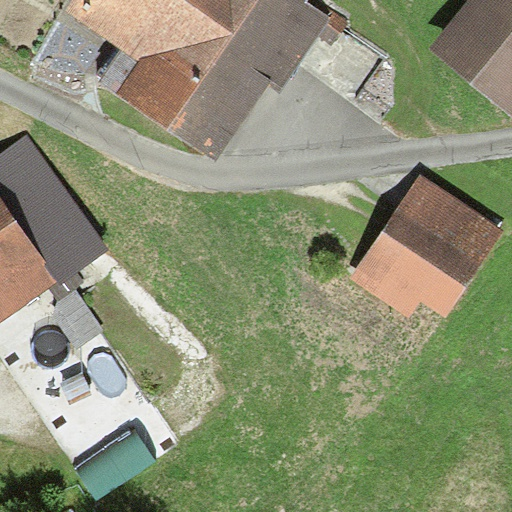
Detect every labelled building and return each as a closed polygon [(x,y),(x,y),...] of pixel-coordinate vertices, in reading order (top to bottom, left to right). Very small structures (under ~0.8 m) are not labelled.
[(306,5),(299,0),(79,0),(70,14),(125,52),(101,86),(217,166),(271,86),(280,94),(330,20),(306,5)] [(511,0),(474,0),(431,56),(511,118),(511,0)] [(0,157),(0,204),(55,284),(61,288),(111,251),(27,138),(0,157)] [(423,179),(355,281),(436,335),(504,233),(423,179)] [(0,321),(55,284),(0,204),(0,321)]
